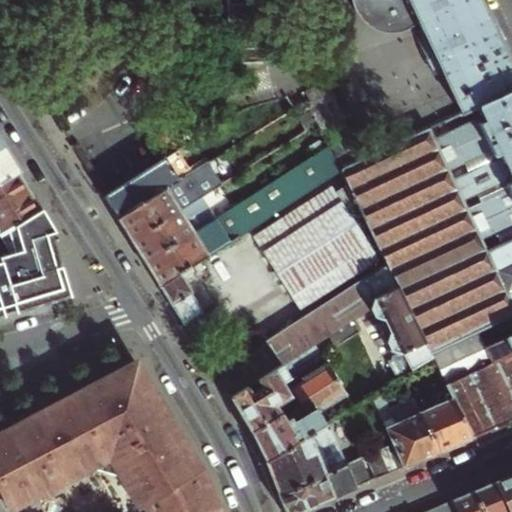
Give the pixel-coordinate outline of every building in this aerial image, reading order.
[(265,0),(227,0),(229,62),(266,62),(265,0)] [(371,0),(356,0),(357,1),(361,9),(368,19),(376,26),(384,31),(392,34),(401,36),(410,37),(417,36),(424,34),(422,29),(393,30),(393,14),(371,14),(371,0)] [(371,0),(371,14),(393,14),(393,30),(422,29),(424,34),(462,116),(511,92),(511,74),(498,45),(477,0),(371,0)] [(64,42),(43,54),(51,67),(72,54),(64,42)] [(328,82),(306,92),(318,118),(317,118),(331,147),(342,171),(366,160),(328,82)] [(511,92),(462,116),(445,123),(450,132),(434,140),(449,172),(464,165),(469,175),(453,182),(458,191),(511,166),(511,92)] [(434,140),(429,131),(366,160),(342,171),(348,185),(357,202),(387,265),(401,293),(486,253),(482,243),(466,210),(461,200),(458,191),(453,182),(449,172),(434,140)] [(0,185),(19,174),(11,161),(3,147),(0,148),(0,185)] [(150,275),(159,288),(190,268),(342,171),(331,147),(221,217),(144,265),(150,275)] [(123,232),(130,243),(207,194),(243,171),(229,149),(178,182),(116,221),(123,232)] [(110,211),(116,221),(178,182),(164,160),(102,200),(110,211)] [(511,166),(458,191),(461,200),(477,193),(482,202),(466,210),(482,243),(498,236),(502,246),(511,241),(511,166)] [(19,174),(0,185),(0,231),(5,229),(40,208),(28,189),(19,174)] [(357,202),(348,185),(335,192),(332,187),(253,238),(301,312),(380,261),(346,208),(357,202)] [(136,253),(144,265),(221,217),(207,194),(130,243),(136,253)] [(45,215),(40,208),(5,229),(27,261),(0,268),(0,317),(25,310),(40,305),(71,296),(47,219),(45,215)] [(486,253),(401,293),(430,355),(511,317),(511,316),(511,241),(502,246),(486,253)] [(222,391),(228,400),(280,367),(288,379),(321,358),(314,346),(370,310),(374,318),(384,319),(389,329),(383,337),(393,356),(392,361),(389,362),(398,378),(431,357),(430,355),(401,293),(387,265),(214,377),(222,391)] [(190,268),(159,288),(182,326),(194,319),(214,306),(190,268)] [(511,318),(511,317),(430,355),(431,357),(446,387),(469,376),(511,356),(511,318)] [(335,380),(346,397),(353,407),(371,395),(382,389),(386,386),(357,338),(321,358),(326,366),(335,380)] [(511,422),(511,356),(469,376),(493,430),(511,422)] [(50,407),(0,432),(0,499),(6,511),(14,511),(106,466),(130,511),(219,511),(206,479),(193,457),(136,362),(97,383),(50,407)] [(335,380),(326,366),(304,379),(303,383),(293,389),(288,379),(280,367),(228,400),(239,417),(249,433),(335,380)] [(484,435),(493,430),(469,376),(446,387),(452,399),(471,440),(484,435)] [(255,446),(265,464),(317,430),(307,415),(315,410),(316,411),(318,412),(319,412),(321,412),(346,397),(335,380),(249,433),(255,446)] [(422,461),(440,453),(420,412),(415,401),(392,412),(382,389),(371,395),(374,401),(377,399),(389,425),(385,427),(393,444),(404,469),(422,461)] [(456,446),(471,440),(452,399),(420,412),(440,453),(456,446)] [(278,497),(347,465),(342,453),(332,452),(329,445),(333,443),(325,425),(317,430),(265,464),(272,482),(278,497)] [(375,481),(404,469),(393,444),(365,457),(375,481)] [(370,483),(360,460),(347,465),(278,497),(283,511),(303,511),(360,488),(370,483)] [(511,511),(511,475),(504,479),(492,484),(505,511),(511,511)] [(471,493),(479,511),(505,511),(492,484),(480,489),(471,493)] [(479,511),(471,493),(461,498),(451,502),(454,511),(479,511)] [(454,511),(451,502),(427,511),(454,511)]
